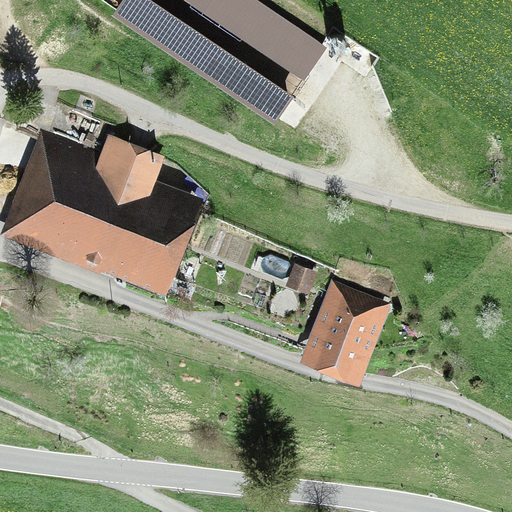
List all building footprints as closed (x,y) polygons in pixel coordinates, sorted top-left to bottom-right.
[(295,92),(160,0),(119,0),(112,10),(275,121),(295,92)] [(327,44),(260,0),(189,0),(304,78),(327,44)] [(116,131),(25,97),(14,125),(45,137),(48,130),(107,154),(116,131)] [(111,173),(50,149),(24,216),(161,270),(189,204),(142,185),(155,152),(124,138),(111,173)] [(310,272),(295,267),(288,285),(304,290),(310,272)] [(379,308),(340,291),(315,349),(354,364),(379,308)]
